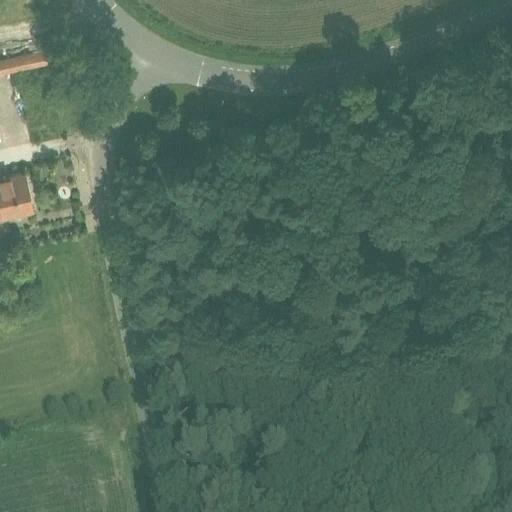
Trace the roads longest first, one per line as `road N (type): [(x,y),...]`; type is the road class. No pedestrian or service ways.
road 1 (unclassified): [(163,511),(97,167),(102,133),(151,50)]
road 2 (tertiary): [(151,50),(200,72),(283,82),(342,73),(511,9)]
